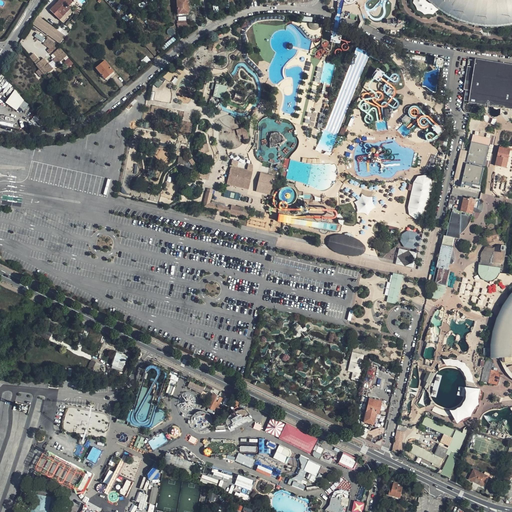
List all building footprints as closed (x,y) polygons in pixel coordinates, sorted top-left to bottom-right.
[(60,0),(50,11),(59,21),(71,9),(69,7),(72,4),(67,0),(60,0)] [(176,0),(178,14),(188,14),(188,9),(187,6),(186,0),(176,0)] [(511,0),(425,0),(426,1),(436,9),(440,12),(446,16),(458,22),(470,26),(478,27),(483,27),(496,28),(508,26),(511,25),(511,0)] [(43,33),(52,39),(55,34),(47,28),(36,20),(33,25),(43,33)] [(36,33),(34,37),(42,41),(44,38),(36,33)] [(56,35),(53,40),(62,45),(65,40),(56,35)] [(331,38),(330,43),(332,43),(339,45),(340,43),(341,38),(338,37),(336,37),(335,36),(334,36),(332,36),(331,38)] [(162,49),(164,51),(176,41),(174,39),(162,49)] [(51,48),(54,44),(48,40),(44,46),(50,50),(51,48)] [(47,52),(50,55),(56,51),(58,47),(54,44),(51,48),(50,50),(47,52)] [(56,59),(61,63),(67,57),(60,49),(53,55),(56,59)] [(37,66),(45,76),(48,74),(48,75),(53,71),(44,60),(41,63),(34,55),(30,58),(37,66)] [(151,62),(146,56),(142,60),(145,62),(144,63),(146,66),(151,62)] [(444,59),(435,58),(434,66),(442,68),(444,59)] [(511,65),(482,61),(474,60),(474,61),(467,61),(466,69),(463,89),(463,91),(465,91),(465,92),(465,93),(463,101),(468,102),(468,103),(479,105),(487,106),(490,106),(497,108),(500,108),(502,108),(511,109),(511,65)] [(104,62),(95,69),(104,80),(113,73),(104,62)] [(384,73),(379,70),(373,79),(374,79),(378,83),(381,79),(383,76),(385,74),(384,73)] [(166,71),(163,78),(170,81),(173,74),(166,71)] [(39,81),(44,77),(39,72),(34,76),(39,81)] [(115,75),(113,73),(104,80),(106,82),(115,75)] [(224,98),(227,86),(215,84),(213,96),(224,98)] [(5,102),(16,110),(19,107),(24,110),(29,103),(13,91),(5,102)] [(433,127),(430,130),(438,138),(441,136),(445,132),(438,124),(436,126),(436,125),(435,125),(433,127)] [(460,183),(471,134),(465,132),(454,181),(460,183)] [(460,183),(459,186),(469,188),(470,185),(477,187),(486,149),(488,150),(491,138),(471,134),(460,183)] [(501,167),(505,168),(506,168),(510,150),(504,148),(499,147),(495,166),(501,167)] [(232,165),(247,169),(248,163),(233,160),(232,165)] [(220,174),(218,181),(249,188),(253,170),(247,169),(232,165),(230,173),(229,176),(220,174)] [(200,170),(198,177),(208,179),(210,172),(200,170)] [(267,180),(264,192),(272,194),(276,175),(269,174),(267,180)] [(425,175),(417,176),(413,183),(408,208),(409,215),(415,220),(422,218),(428,213),(433,188),(431,180),(425,175)] [(264,192),(267,180),(261,179),(258,191),(264,192)] [(188,183),(187,184),(187,186),(186,187),(187,189),(187,190),(188,191),(189,192),(191,193),(192,193),(194,193),(195,192),(197,191),(197,190),(198,189),(198,187),(198,186),(198,184),(197,183),(195,182),(194,182),(192,181),(191,181),(189,182),(188,183)] [(281,187),(279,199),(291,202),(294,190),(281,187)] [(218,210),(220,204),(211,202),(213,193),(207,191),(206,191),(205,197),(203,207),(218,210)] [(365,214),(367,215),(369,212),(371,210),(373,208),(375,207),(374,204),(373,202),(372,199),(372,196),(369,196),(367,196),(364,195),(361,193),(360,196),(358,198),(356,199),(355,201),(354,203),(355,205),(356,207),(357,210),(357,212),(359,212),(362,213),(365,214)] [(452,208),(446,237),(454,238),(459,239),(459,238),(459,236),(462,233),(464,231),(467,227),(469,224),(471,220),(472,214),(473,211),(473,208),(478,209),(480,199),(475,198),(475,200),(472,199),(469,198),(469,200),(463,198),(461,208),(460,210),(452,208)] [(223,205),(222,211),(242,216),(244,207),(232,204),(231,207),(223,205)] [(278,214),(277,221),(287,223),(288,215),(278,214)] [(459,236),(459,238),(463,237),(467,234),(469,230),(472,227),(474,222),(474,217),(472,214),(471,220),(469,224),(467,227),(464,231),(462,233),(459,236)] [(490,229),(482,232),(487,244),(494,241),(493,240),(498,238),(495,230),(490,231),(490,229)] [(402,243),(404,246),(413,248),(419,245),(421,238),(418,233),(417,232),(407,230),(404,232),(402,233),(400,240),(402,243)] [(336,235),(330,237),(327,246),(334,252),(342,255),(353,257),(363,255),(366,251),(364,246),(356,239),(343,235),(336,235)] [(446,237),(443,236),(442,241),(441,245),(452,248),(453,243),(454,238),(446,237)] [(453,251),(452,248),(441,245),(436,268),(438,268),(434,283),(429,296),(438,298),(445,292),(449,271),(447,271),(448,268),(449,265),(451,265),(452,265),(453,264),(453,263),(454,262),(454,261),(454,259),(454,258),(454,254),(453,251)] [(505,246),(498,246),(492,249),(497,250),(495,258),(497,260),(501,261),(502,261),(503,259),(503,256),(505,246)] [(491,282),(496,280),(498,277),(501,273),(501,264),(498,264),(496,265),(495,275),(492,275),(493,264),(496,262),(497,260),(495,258),(497,250),(492,249),(492,248),(488,248),(485,247),(482,252),(481,259),(481,261),(479,261),(479,266),(478,272),(482,279),(486,282),(491,282)] [(417,253),(399,249),(395,264),(413,268),(417,253)] [(501,264),(501,261),(497,260),(496,262),(493,264),(492,275),(495,275),(496,265),(498,264),(501,264)] [(403,275),(392,273),(386,302),(396,305),(403,275)] [(511,301),(507,308),(507,309),(501,321),(497,333),(496,346),(495,361),(501,361),(511,360),(511,350),(511,347),(511,339),(511,301)] [(42,333),(51,337),(56,327),(47,322),(42,333)] [(112,363),(121,367),(126,356),(117,352),(112,363)] [(359,379),(365,355),(360,354),(359,361),(357,361),(355,360),(353,368),(351,373),(353,374),(353,378),(359,379)] [(485,384),(485,385),(495,386),(497,373),(498,374),(498,371),(497,371),(491,370),(493,360),(492,358),(486,356),(485,360),(490,361),(485,384)] [(87,368),(97,372),(101,364),(91,360),(87,368)] [(155,370),(155,366),(150,366),(149,380),(157,381),(158,370),(155,370)] [(451,410),(453,415),(457,414),(459,417),(465,413),(471,407),(476,397),(477,387),(475,386),(474,381),(473,377),(471,371),(468,366),(462,370),(464,374),(466,377),(467,383),(468,388),(467,394),(461,404),(458,407),(451,410)] [(365,386),(370,387),(374,370),(369,368),(365,386)] [(419,400),(416,403),(421,408),(431,404),(430,399),(430,397),(429,391),(427,392),(426,391),(428,389),(427,387),(432,375),(433,375),(434,374),(434,373),(433,372),(432,372),(429,371),(426,380),(424,386),(423,388),(423,389),(422,391),(422,392),(419,400)] [(222,398),(228,401),(225,394),(215,389),(212,394),(222,398)] [(206,407),(215,411),(217,409),(222,398),(212,394),(206,407)] [(222,398),(217,409),(223,411),(228,401),(222,398)] [(381,401),(369,398),(364,422),(376,425),(381,401)] [(251,419),(246,408),(224,418),(229,430),(251,419)] [(86,422),(86,412),(67,411),(67,422),(79,422),(80,418),(83,418),(83,422),(86,422)] [(453,423),(433,415),(432,418),(451,427),(453,423)] [(413,443),(409,452),(440,465),(447,449),(451,451),(455,452),(464,432),(465,429),(453,423),(451,427),(432,418),(426,416),(422,424),(435,429),(426,449),(413,443)] [(312,452),(318,437),(270,418),(264,433),(312,452)] [(397,430),(393,450),(403,454),(402,441),(405,432),(397,430)] [(153,450),(168,441),(163,432),(148,442),(153,450)] [(95,463),(101,451),(93,446),(86,458),(95,463)] [(278,453),(275,461),(278,463),(288,458),(289,454),(288,450),(278,446),(277,446),(274,452),(276,452),(278,453)] [(312,455),(319,458),(323,449),(316,446),(312,455)] [(451,451),(441,473),(451,477),(456,459),(458,454),(455,452),(451,451)] [(343,452),(338,463),(353,470),(358,459),(343,452)] [(238,453),(235,462),(252,467),(255,458),(238,453)] [(288,478),(285,485),(294,488),(303,491),(305,485),(300,483),(307,468),(317,473),(320,466),(307,460),(299,456),(298,460),(300,465),(300,469),(297,475),(294,477),(290,479),(288,478)] [(277,467),(273,465),(270,472),(267,470),(266,470),(265,471),(254,466),(252,470),(265,475),(275,480),(279,477),(279,476),(279,475),(279,474),(277,467)] [(156,481),(160,471),(152,467),(148,477),(156,481)] [(479,471),(474,469),(469,479),(484,486),(489,476),(484,473),(479,471)] [(103,482),(108,485),(114,472),(109,470),(103,482)] [(200,480),(216,486),(219,478),(229,481),(231,476),(214,470),(212,476),(208,475),(208,476),(202,474),(200,480)] [(251,490),(254,480),(238,475),(234,485),(251,490)] [(125,479),(120,494),(127,496),(131,481),(125,479)] [(403,485),(393,483),(391,490),(390,490),(389,495),(400,498),(403,485)] [(328,508),(325,511),(329,511),(332,499),(335,493),(340,491),(346,493),(348,496),(347,491),(339,490),(333,492),(330,499),(328,508)] [(137,508),(141,510),(148,495),(140,491),(135,501),(140,503),(137,508)] [(329,511),(344,511),(348,497),(348,496),(346,493),(340,491),(335,493),(332,499),(329,511)] [(35,511),(46,511),(50,497),(39,495),(35,511)] [(351,511),(362,511),(364,502),(353,501),(351,511)]
